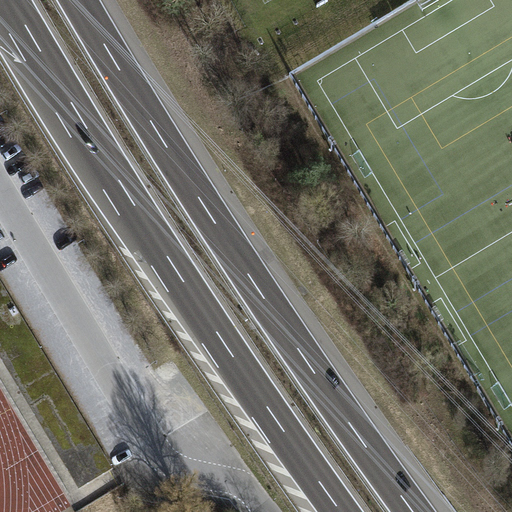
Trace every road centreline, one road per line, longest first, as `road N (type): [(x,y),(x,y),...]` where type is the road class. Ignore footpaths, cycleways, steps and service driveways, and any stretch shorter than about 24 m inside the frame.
road 1 (motorway): [(1,0),(124,202),(340,511)]
road 2 (motorway): [(414,511),(207,210),(79,0)]
road 3 (unclassified): [(266,511),(248,490),(182,474),(160,459),(0,192)]
